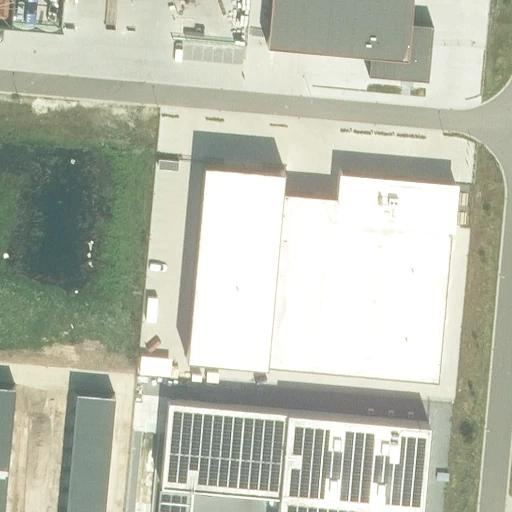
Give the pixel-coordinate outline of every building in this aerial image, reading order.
[(0,0),(0,21),(10,22),(12,0),(0,0)] [(410,21),(411,0),(270,0),(266,44),(369,53),(367,73),(427,79),(432,23),(410,21)] [(176,160),(159,357),(412,379),(429,182),(312,172),(310,194),(257,189),(259,167),(176,160)] [(0,511),(4,511),(15,385),(0,383),(0,511)] [(75,390),(64,511),(104,511),(115,393),(75,390)] [(167,398),(160,483),(279,494),(276,511),(419,511),(428,421),(167,398)] [(189,511),(191,493),(159,490),(157,511),(189,511)]
